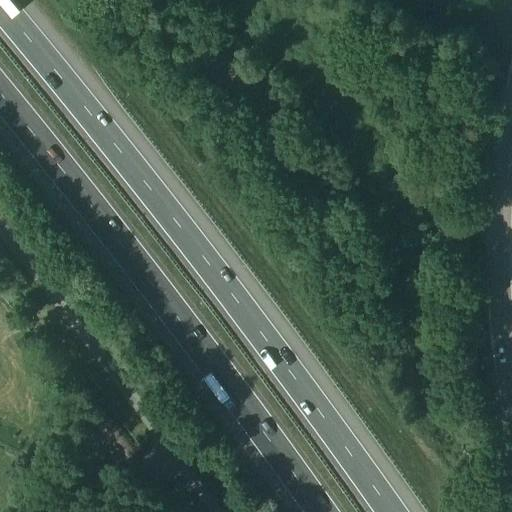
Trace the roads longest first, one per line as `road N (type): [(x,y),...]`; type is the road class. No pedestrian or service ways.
road 1 (motorway): [(392,511),(0,9)]
road 2 (motorway): [(0,94),(318,511)]
road 3 (tertiary): [(511,410),(495,275),(511,110)]
